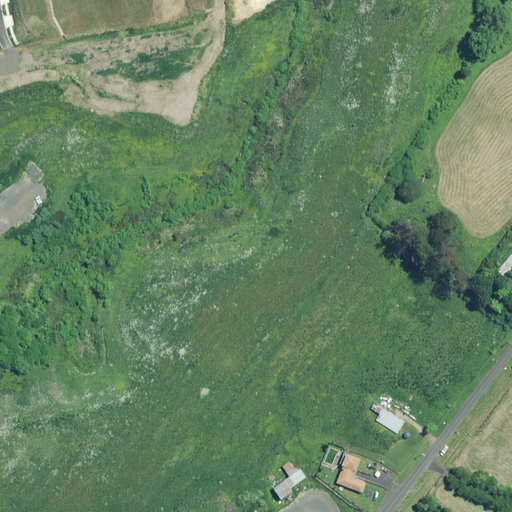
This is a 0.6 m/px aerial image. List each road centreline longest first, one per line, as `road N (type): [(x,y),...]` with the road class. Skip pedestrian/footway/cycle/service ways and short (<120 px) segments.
road 1 (unknown): [(381,193),(232,282),(118,318),(78,315),(33,293),(0,259)]
road 2 (unknown): [(0,409),(81,438),(221,428),(261,435),(356,511)]
road 3 (unknown): [(0,212),(188,100),(212,70),(225,0)]
road 4 (unknown): [(309,236),(388,296),(391,318),(343,378),(292,413),(271,441)]
road 5 (unknown): [(347,213),(345,169),(391,0)]
road 6 (unclassified): [(389,511),(511,354)]
road 7 (unknown): [(6,47),(74,168)]
road 8 (unknown): [(388,296),(497,372)]
